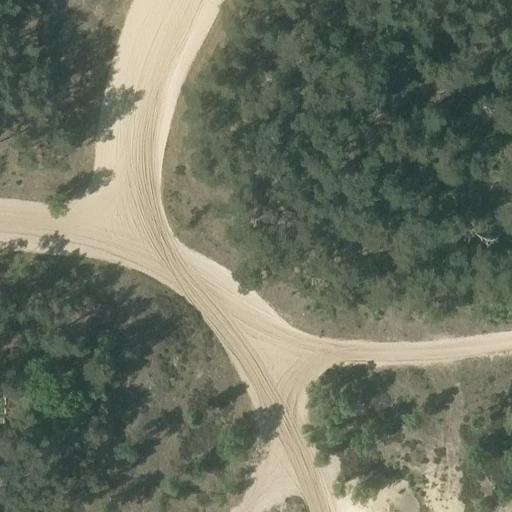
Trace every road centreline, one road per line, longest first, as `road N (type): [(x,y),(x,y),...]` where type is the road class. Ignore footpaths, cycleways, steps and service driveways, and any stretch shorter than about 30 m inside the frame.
road 1 (track): [(319,511),(235,319),(163,258),(60,224),(0,221)]
road 2 (track): [(511,350),(349,350),(235,319)]
road 3 (track): [(110,236),(139,119),(196,0)]
